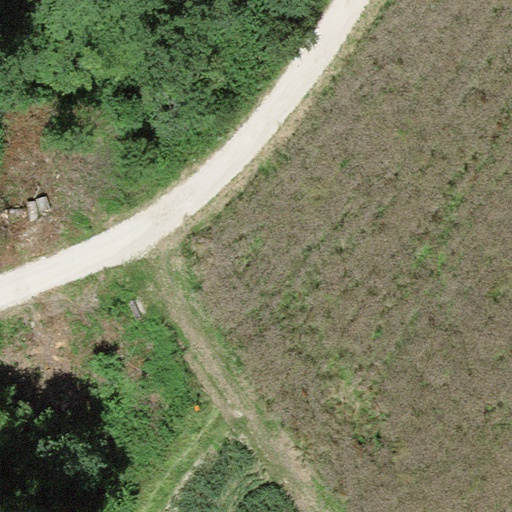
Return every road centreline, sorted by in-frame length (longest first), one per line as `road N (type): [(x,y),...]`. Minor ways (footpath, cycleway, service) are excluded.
road 1 (track): [(341,0),(238,158),(188,203),(132,240),(0,287)]
road 2 (track): [(132,240),(336,511)]
